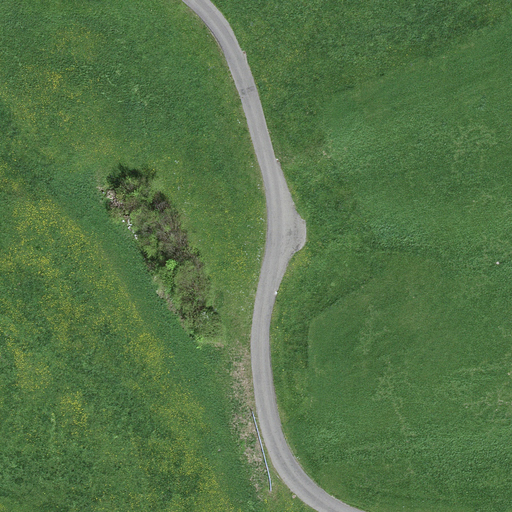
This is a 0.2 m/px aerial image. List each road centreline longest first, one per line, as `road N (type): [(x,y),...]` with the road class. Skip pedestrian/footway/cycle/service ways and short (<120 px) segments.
road 1 (unclassified): [(339,511),(294,481),(277,452),(261,371),(261,331),(282,247),(275,182),(237,45),(199,0)]
road 2 (motorway): [(184,511),(0,174)]
